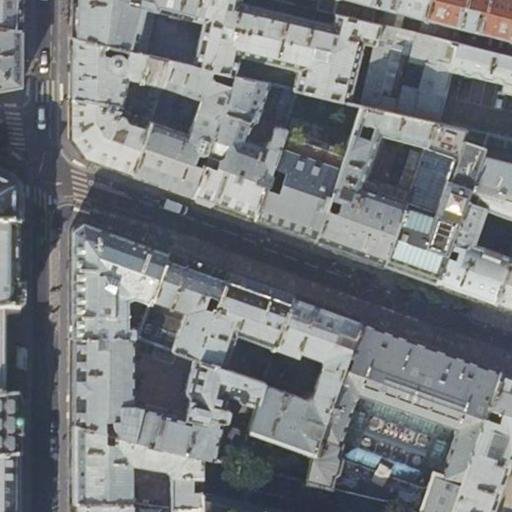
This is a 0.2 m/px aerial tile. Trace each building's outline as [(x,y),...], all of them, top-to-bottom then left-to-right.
[(0,0),(0,26),(20,30),(20,0),(0,0)] [(71,0),(71,37),(136,52),(145,9),(202,22),(192,65),(216,71),(235,75),(239,55),(280,65),(297,69),(293,89),(297,90),(303,91),(327,97),(348,102),(362,43),(374,46),(379,24),(371,22),(360,19),(335,13),(332,24),(241,2),(241,0),(71,0)] [(321,0),(319,10),(334,13),(337,0),(321,0)] [(356,0),(365,2),(360,19),(371,22),(374,10),(378,11),(380,6),(385,7),(382,25),(393,27),(397,10),(423,17),(427,0),(356,0)] [(511,0),(427,0),(423,17),(449,24),(445,40),(456,42),(459,31),(463,32),(464,27),(471,29),(467,45),(478,47),(482,32),(509,39),(511,25),(511,0)] [(382,25),(379,24),(374,46),(361,105),(385,110),(404,30),(393,27),(382,25)] [(0,88),(20,85),(20,54),(20,30),(0,26),(0,88)] [(467,45),(456,42),(445,40),(419,34),(418,33),(410,61),(413,61),(413,60),(426,63),(420,91),(406,87),(407,86),(404,85),(397,113),(434,122),(437,123),(450,70),(511,83),(511,55),(510,55),(505,54),(478,47),(467,45)] [(171,61),(136,52),(71,37),(70,65),(70,99),(121,108),(127,77),(153,83),(149,94),(158,97),(162,85),(171,61)] [(192,65),(171,61),(162,85),(201,99),(189,135),(150,121),(131,174),(161,185),(192,196),(231,85),(209,78),(210,75),(215,76),(216,71),(192,65)] [(235,75),(231,85),(192,196),(223,207),(253,218),(284,129),(278,127),(275,127),(272,130),(270,138),(261,143),(247,138),(251,124),(256,121),(269,83),(235,75)] [(287,119),(297,90),(293,89),(285,87),(276,115),(287,119)] [(120,115),(121,108),(70,99),(70,127),(70,137),(84,158),(104,165),(131,174),(150,121),(152,113),(146,112),(145,118),(141,117),(136,118),(134,125),(127,123),(126,121),(125,119),(123,117),(122,116),(120,115)] [(328,198),(339,202),(336,212),(324,208),(313,240),(349,253),(382,265),(405,201),(424,149),(434,122),(397,113),(385,110),(361,105),(345,150),(328,198)] [(465,129),(437,123),(434,122),(424,149),(453,159),(435,212),(405,201),(382,265),(408,274),(434,283),(444,256),(448,246),(464,200),(467,192),(471,182),(483,148),(462,140),(465,129)] [(345,150),(284,129),(253,218),(281,228),(313,240),(324,208),(328,198),(345,150)] [(511,140),(488,134),(483,148),(471,182),(511,192),(511,140)] [(0,230),(20,230),(20,207),(20,191),(0,181),(0,230)] [(511,192),(471,182),(467,192),(476,196),(473,204),(464,200),(448,246),(457,249),(454,259),(444,256),(434,283),(465,294),(493,304),(508,262),(510,256),(474,243),(487,209),(511,218),(511,192)] [(132,337),(137,337),(141,328),(127,328),(127,299),(133,296),(150,302),(151,299),(168,252),(123,235),(82,220),(69,229),(69,317),(69,337),(132,337)] [(20,270),(20,230),(0,230),(0,315),(4,314),(20,312),(20,270)] [(511,250),(511,254),(511,263),(508,262),(493,304),(511,311),(511,250)] [(193,356),(196,358),(227,273),(198,262),(168,252),(151,299),(186,311),(181,322),(147,310),(141,328),(137,337),(155,343),(177,351),(193,356)] [(235,333),(275,347),(293,296),(260,284),(227,273),(196,358),(222,367),(235,333)] [(248,430),(312,452),(359,320),(326,308),(293,296),(275,347),(296,355),(297,351),(319,358),(321,366),(312,395),(306,398),(262,383),(256,403),(248,430)] [(0,464),(19,462),(19,435),(19,399),(4,401),(4,384),(4,338),(4,314),(0,315),(0,464)] [(417,511),(449,511),(500,370),(464,358),(393,332),(359,320),(312,452),(306,481),(330,487),(333,474),(338,472),(342,457),(338,452),(341,442),(340,441),(356,391),(457,426),(440,472),(432,469),(417,507),(418,508),(417,511)] [(133,404),(132,337),(69,337),(69,376),(69,425),(105,433),(104,421),(113,420),(113,424),(113,428),(115,430),(116,432),(116,436),(203,456),(238,464),(244,443),(218,437),(222,419),(224,420),(225,419),(227,418),(228,412),(228,410),(227,409),(224,408),(227,395),(237,395),(239,400),(256,403),(262,383),(263,381),(222,367),(196,358),(193,356),(185,392),(189,398),(186,417),(133,404)] [(155,343),(151,355),(153,359),(169,365),(173,363),(177,351),(155,343)] [(280,358),(272,355),(265,375),(273,377),(280,358)] [(490,511),(510,456),(511,457),(511,374),(500,370),(449,511),(490,511)] [(201,507),(203,456),(116,436),(105,433),(69,425),(69,453),(70,501),(130,502),(131,462),(142,464),(142,468),(153,470),(153,466),(165,468),(171,475),(171,507),(201,507)] [(417,511),(418,508),(417,507),(330,487),(306,481),(238,464),(203,456),(201,507),(200,511),(417,511)] [(19,511),(19,494),(19,462),(0,464),(0,511),(19,511)] [(200,511),(201,507),(171,507),(130,502),(70,501),(69,511),(200,511)]
